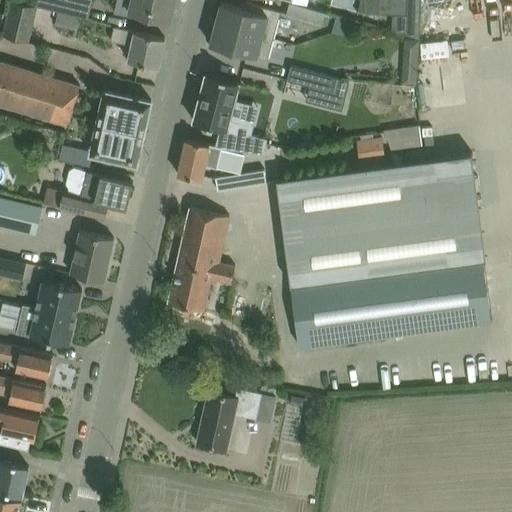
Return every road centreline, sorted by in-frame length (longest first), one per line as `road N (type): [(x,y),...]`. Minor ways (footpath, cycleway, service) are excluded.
road 1 (tertiary): [(85,511),(127,298),(203,0)]
road 2 (unknown): [(510,312),(511,330),(500,345),(297,367),(284,356),(251,234),(220,204),(157,182)]
road 3 (unknown): [(488,90),(510,312)]
